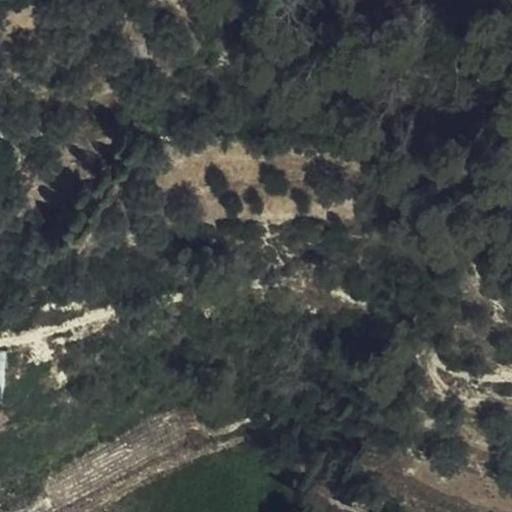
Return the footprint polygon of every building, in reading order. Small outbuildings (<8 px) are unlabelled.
[(198,35),(155,46),(160,62),(203,52),(198,35)] [(160,62),(155,46),(154,43),(103,55),(109,75),(160,62)] [(109,75),(103,55),(74,63),(79,82),(109,75)] [(36,119),(39,131),(55,126),(52,114),(36,119)] [(0,141),(39,131),(36,119),(0,128),(0,141)] [(57,511),(61,511),(196,441),(190,429),(177,406),(39,478),(57,511)] [(0,511),(45,511),(41,496),(0,507),(0,511)]
